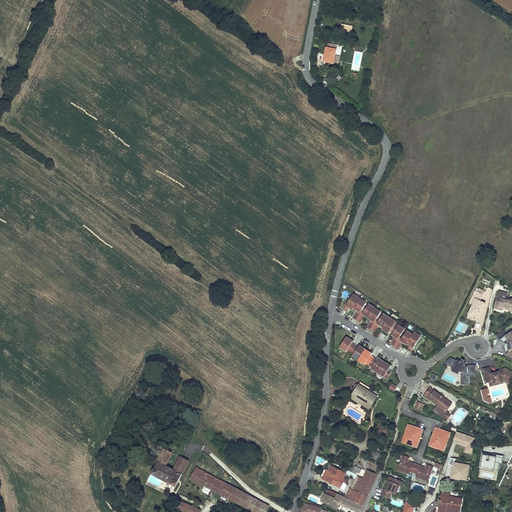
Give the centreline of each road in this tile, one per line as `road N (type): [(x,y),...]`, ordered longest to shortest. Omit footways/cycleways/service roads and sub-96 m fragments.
road 1 (unclassified): [(316,0),(309,78),(387,147),(329,315)]
road 2 (unclassified): [(329,315),(319,435),(294,511)]
